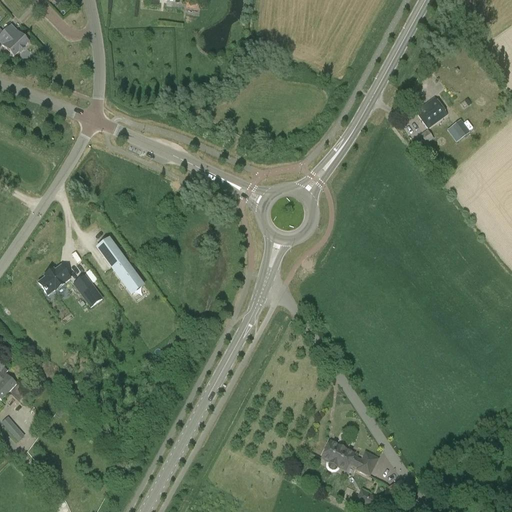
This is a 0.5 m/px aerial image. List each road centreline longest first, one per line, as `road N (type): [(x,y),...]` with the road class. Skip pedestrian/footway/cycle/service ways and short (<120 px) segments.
road 1 (tertiary): [(145,511),(266,279)]
road 2 (tertiary): [(330,163),(427,0)]
road 3 (unclassified): [(0,269),(93,120)]
